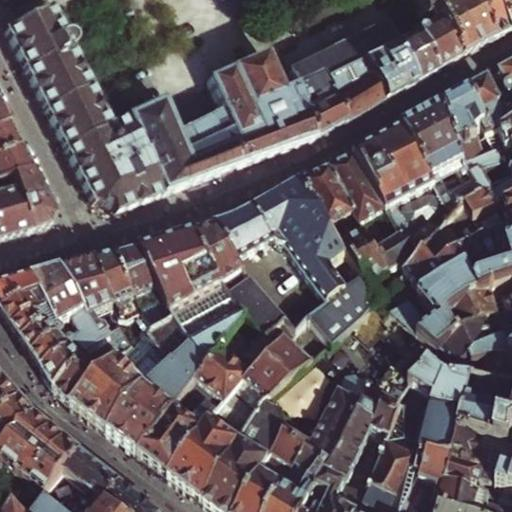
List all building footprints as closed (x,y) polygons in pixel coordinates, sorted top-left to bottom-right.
[(405,0),(408,3),(421,18),(450,66),(469,56),(483,48),(456,0),(444,0),(441,2),(440,0),(405,0)] [(456,0),(483,48),(490,44),(498,40),(474,0),(456,0)] [(474,0),(498,40),(509,34),(511,33),(511,17),(501,0),(474,0)] [(511,0),(501,0),(511,17),(511,0)] [(419,27),(406,42),(426,79),(440,71),(450,66),(421,18),(408,3),(419,27)] [(60,36),(48,10),(1,32),(25,80),(48,124),(91,209),(97,205),(113,212),(114,216),(159,200),(122,121),(106,128),(68,50),(71,45),(71,39),(64,36),(60,36)] [(330,52),(283,75),(290,90),(297,110),(321,99),(315,88),(350,71),(382,56),(393,50),(381,27),(353,42),(350,35),(327,46),(330,52)] [(393,50),(382,56),(384,60),(386,59),(404,91),(417,84),(426,79),(406,42),(393,50)] [(382,56),(350,71),(376,106),(392,97),(404,91),(386,59),(384,60),(382,56)] [(277,96),(260,59),(227,73),(257,137),(228,149),(236,171),(255,164),(301,146),(307,144),(297,110),(290,90),(277,96)] [(350,71),(315,88),(321,99),(337,128),(338,131),(347,125),(365,113),(376,106),(350,71)] [(171,139),(156,106),(122,121),(159,200),(210,180),(236,171),(228,149),(257,137),(227,73),(204,84),(219,117),(171,139)] [(511,76),(468,101),(478,122),(511,105),(511,76)] [(321,99),(297,110),(307,144),(324,135),(337,128),(321,99)] [(455,108),(440,116),(452,145),(457,159),(489,145),(478,122),(468,101),(455,108)] [(489,145),(511,134),(511,105),(478,122),(489,145)] [(452,145),(440,116),(434,120),(410,133),(401,138),(431,194),(462,177),(457,159),(452,145)] [(0,159),(15,152),(9,141),(2,127),(0,128),(0,159)] [(464,180),(511,161),(511,134),(489,145),(457,159),(462,177),(464,180)] [(431,194),(401,138),(379,151),(353,166),(384,217),(399,242),(405,251),(424,239),(432,251),(445,231),(449,226),(440,211),(431,194)] [(0,186),(6,184),(26,174),(22,166),(15,152),(0,159),(0,186)] [(465,184),(467,187),(477,182),(480,188),(511,176),(511,161),(464,180),(465,184)] [(384,217),(353,166),(340,172),(327,179),(357,234),(384,217)] [(15,210),(40,201),(33,188),(26,174),(6,184),(10,198),(15,210)] [(467,187),(477,205),(484,203),(507,195),(511,193),(511,176),(480,188),(477,182),(467,187)] [(461,186),(465,184),(464,180),(462,177),(431,194),(440,211),(466,196),(461,186)] [(357,234),(327,179),(315,185),(302,192),(338,256),(361,242),(357,234)] [(467,187),(465,184),(461,186),(466,196),(440,211),(449,226),(463,215),(477,205),(467,187)] [(258,215),(234,227),(222,231),(216,233),(237,270),(244,267),(269,254),(271,257),(274,260),(279,261),(284,262),(289,260),(326,313),(307,329),(332,357),(376,311),(378,309),(368,297),(360,286),(345,298),(330,277),(345,265),(338,256),(302,192),(258,215)] [(507,195),(484,203),(493,218),(504,213),(511,211),(511,198),(509,200),(507,195)] [(0,245),(2,245),(24,239),(15,210),(10,198),(0,202),(0,245)] [(45,233),(50,221),(45,211),(40,201),(15,210),(24,239),(34,236),(45,233)] [(463,215),(472,228),(493,218),(484,203),(477,205),(463,215)] [(504,234),(511,231),(511,211),(504,213),(493,218),(472,228),(463,215),(449,226),(445,231),(461,255),(469,250),(504,234)] [(511,256),(511,231),(504,234),(469,250),(461,255),(431,274),(422,263),(402,283),(418,304),(477,268),(511,256)] [(237,270),(216,233),(207,237),(195,241),(227,301),(250,288),(242,279),(237,270)] [(399,242),(372,259),(387,283),(393,293),(402,283),(422,263),(432,251),(424,239),(405,251),(399,242)] [(227,301),(195,241),(168,250),(140,259),(158,297),(163,307),(170,323),(190,350),(209,371),(226,352),(240,335),(247,328),(227,301)] [(345,265),(360,286),(368,297),(387,283),(372,259),(367,252),(345,265)] [(389,322),(414,343),(443,323),(478,302),(511,292),(511,256),(477,268),(418,304),(406,311),(389,322)] [(158,297),(140,259),(132,261),(116,265),(117,266),(136,308),(158,297)] [(117,266),(116,265),(106,267),(94,269),(114,315),(119,327),(142,321),(140,318),(136,308),(117,266)] [(114,315),(94,269),(80,274),(61,279),(97,343),(105,339),(106,338),(96,324),(114,315)] [(97,343),(61,279),(47,283),(30,288),(40,305),(48,321),(54,334),(56,338),(64,346),(77,357),(83,364),(102,352),(108,347),(105,339),(97,343)] [(11,293),(0,296),(0,320),(0,321),(40,305),(30,288),(11,293)] [(266,348),(286,331),(250,288),(227,301),(247,328),(266,348)] [(454,350),(488,327),(498,323),(511,318),(511,292),(478,302),(443,323),(454,350)] [(389,322),(406,311),(393,293),(378,309),(376,311),(389,322)] [(6,329),(11,338),(48,321),(40,305),(0,321),(6,329)] [(170,323),(163,307),(140,318),(142,321),(149,337),(170,323)] [(441,360),(455,376),(459,372),(464,368),(469,364),(496,351),(502,349),(511,346),(511,318),(498,323),(488,327),(454,350),(441,360)] [(16,345),(21,351),(54,334),(48,321),(11,338),(16,345)] [(112,368),(70,414),(87,426),(136,462),(209,371),(190,350),(170,323),(149,337),(147,338),(168,360),(141,390),(112,368)] [(414,343),(437,362),(441,360),(454,350),(443,323),(414,343)] [(209,371),(136,462),(150,473),(176,492),(201,511),(251,432),(266,411),(268,408),(320,360),(323,358),(328,360),(332,357),(307,329),(300,336),(294,341),(286,331),(266,348),(247,328),(240,335),(256,352),(244,364),(247,367),(239,375),(224,362),(230,356),(226,352),(209,371)] [(105,339),(108,347),(102,352),(83,364),(86,366),(53,398),(62,407),(70,414),(112,368),(129,350),(118,331),(106,338),(105,339)] [(27,360),(31,366),(64,346),(56,338),(54,334),(21,351),(27,360)] [(36,373),(41,380),(77,357),(64,346),(31,366),(36,373)] [(464,368),(511,363),(511,362),(506,364),(502,349),(496,351),(469,364),(464,368)] [(48,391),(53,398),(86,366),(83,364),(77,357),(41,380),(48,391)] [(511,379),(511,363),(464,368),(459,372),(511,379)] [(511,433),(511,394),(482,388),(447,384),(447,383),(430,370),(408,394),(432,413),(430,417),(462,423),(457,440),(486,448),(500,452),(507,454),(511,433)] [(482,388),(511,394),(511,379),(459,372),(455,376),(447,383),(447,384),(482,388)] [(251,432),(201,511),(203,511),(239,511),(279,443),(302,457),(326,473),(360,413),(389,427),(398,410),(401,403),(391,398),(387,406),(366,396),(365,390),(353,383),(343,384),(306,450),(286,438),(283,428),(282,422),(266,411),(251,432)] [(0,426),(20,410),(12,399),(3,388),(0,390),(0,426)] [(0,459),(33,425),(27,418),(20,410),(0,426),(0,459)] [(421,456),(430,417),(398,410),(389,427),(398,432),(391,445),(388,451),(418,464),(398,505),(401,506),(405,509),(421,479),(418,479),(425,458),(421,456)] [(389,427),(360,413),(326,473),(314,496),(329,505),(325,511),(361,511),(365,504),(363,502),(368,492),(375,478),(366,475),(361,485),(357,486),(351,497),(344,493),(373,437),(391,445),(398,432),(389,427)] [(462,423),(430,417),(421,456),(425,458),(449,466),(457,440),(462,423)] [(0,480),(26,505),(17,511),(38,511),(42,507),(64,481),(81,462),(75,458),(55,442),(33,425),(0,459),(0,480)] [(449,466),(474,475),(479,453),(484,454),(486,448),(457,440),(449,466)] [(279,443),(239,511),(271,511),(280,497),(266,487),(277,468),(291,477),(302,457),(279,443)] [(493,481),(500,452),(486,448),(484,454),(479,453),(474,475),(493,481)] [(418,464),(388,451),(375,478),(368,492),(398,505),(418,464)] [(500,483),(511,486),(511,455),(507,454),(500,452),(493,481),(500,483)] [(280,497),(271,511),(305,511),(314,496),(326,473),(302,457),(291,477),(280,497)] [(449,466),(425,458),(418,479),(421,479),(405,509),(403,511),(458,511),(464,497),(443,490),(449,466)] [(103,511),(105,511),(120,493),(103,480),(81,462),(64,481),(100,510),(103,511)] [(464,497),(505,510),(507,502),(495,498),(500,483),(493,481),(474,475),(449,466),(443,490),(464,497)] [(280,497),(291,477),(277,468),(266,487),(280,497)] [(504,511),(511,511),(511,486),(500,483),(495,498),(507,502),(505,510),(504,511)] [(403,511),(405,509),(401,506),(398,505),(368,492),(363,502),(365,504),(361,511),(403,511)] [(144,511),(120,493),(105,511),(144,511)] [(314,496),(305,511),(325,511),(329,505),(314,496)] [(464,497),(458,511),(504,511),(505,510),(464,497)]
